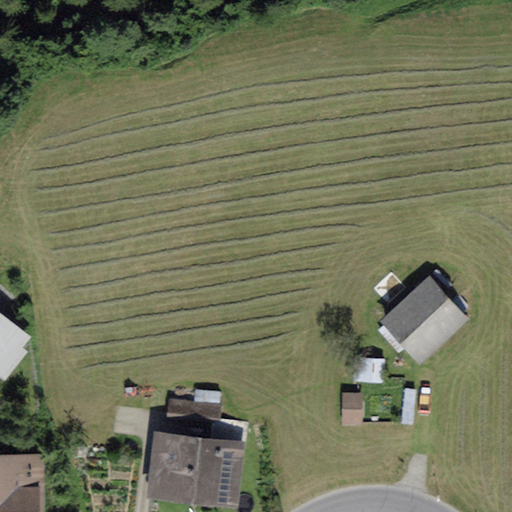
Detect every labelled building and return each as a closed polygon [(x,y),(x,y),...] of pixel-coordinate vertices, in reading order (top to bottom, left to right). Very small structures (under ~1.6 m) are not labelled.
[(426,280),(386,316),(424,357),(463,321),(426,280)] [(19,337),(0,321),(0,372),(1,373),(20,348),(14,343),(19,337)] [(366,358),(365,376),(383,377),(383,359),(366,358)] [(173,382),(168,417),(215,424),(221,389),(173,382)] [(346,395),(345,422),(358,422),(359,395),(346,395)] [(234,449),(164,441),(158,486),(229,495),(234,449)] [(0,511),(32,511),(33,465),(0,464),(0,511)]
